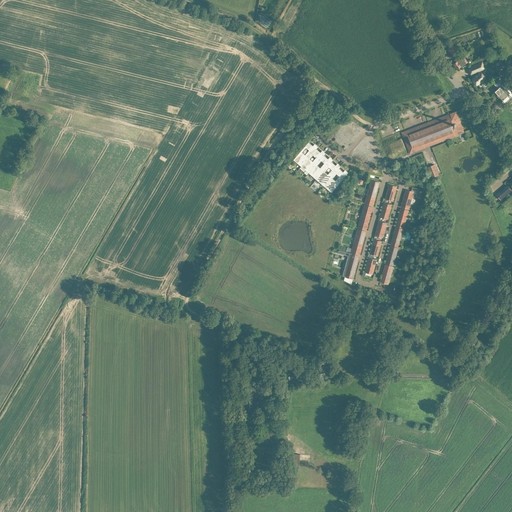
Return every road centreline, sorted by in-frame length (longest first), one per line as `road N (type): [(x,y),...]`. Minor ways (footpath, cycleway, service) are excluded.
road 1 (track): [(235,511),(231,335),(225,324),(188,309),(186,299),(266,155),(320,84)]
road 2 (unclassified): [(260,389),(333,375),(449,374),(511,281)]
road 3 (residential): [(386,176),(358,273),(368,286),(402,186),(391,177)]
road 4 (track): [(320,84),(259,32),(181,0)]
